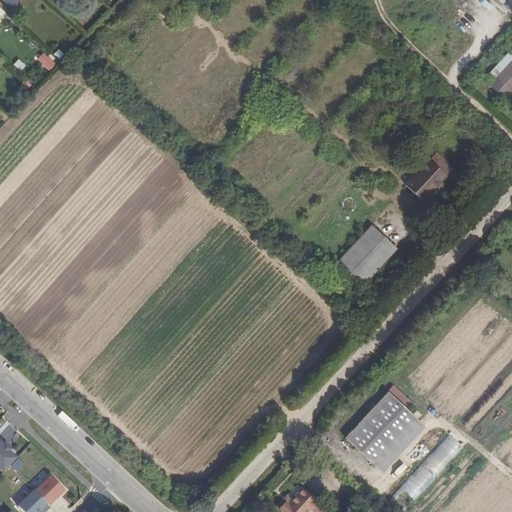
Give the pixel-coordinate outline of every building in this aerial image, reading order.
[(6,55),(26,74),(31,69),(11,50),(6,55)] [(511,56),(509,53),(488,76),(493,81),(489,85),(503,98),(511,89),(511,56)] [(435,153),(405,185),(421,201),(452,168),(435,153)] [(371,225),(337,262),(362,285),(396,248),(371,225)] [(356,323),(360,327),(365,322),(360,318),(356,323)] [(356,331),(360,327),(356,323),(352,328),(356,331)] [(378,367),(382,371),(386,366),(383,362),(378,367)] [(376,376),(382,371),(378,367),(373,373),(376,376)] [(345,438),(376,466),(418,420),(387,392),(345,438)] [(443,432),(393,503),(404,511),(410,511),(459,443),(443,432)] [(0,440),(0,468),(4,472),(17,456),(0,440)] [(9,467),(0,475),(0,495),(19,478),(9,467)] [(44,470),(28,484),(32,489),(49,475),(44,470)] [(50,476),(35,491),(50,506),(65,491),(50,476)] [(33,489),(15,506),(20,511),(39,511),(47,504),(35,491),(33,489)] [(279,511),(309,511),(318,503),(302,489),(288,504),(286,501),(278,510),(279,511)]
